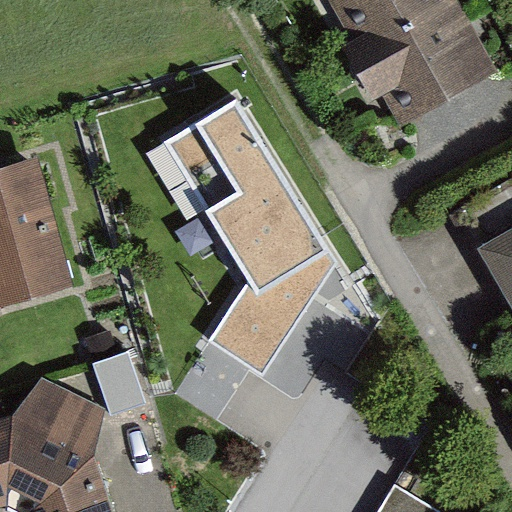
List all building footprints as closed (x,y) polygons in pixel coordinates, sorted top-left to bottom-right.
[(329,0),(354,47),(340,54),(369,110),(388,100),(400,124),(498,74),(459,0),(329,0)] [(266,372),(341,253),(239,89),(165,134),(251,272),(210,337),(266,372)] [(37,156),(0,167),(0,306),(75,284),(37,156)] [(511,224),(480,242),(511,298),(511,224)] [(10,421),(0,424),(0,509),(5,507),(16,511),(108,511),(91,467),(108,414),(45,385),(10,421)] [(446,511),(403,487),(389,511),(446,511)]
